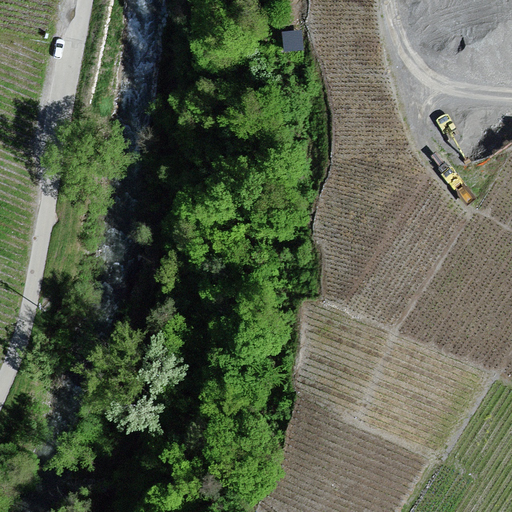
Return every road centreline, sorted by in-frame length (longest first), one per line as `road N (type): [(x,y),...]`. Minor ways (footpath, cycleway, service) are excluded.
road 1 (residential): [(0,391),(26,310),(85,0)]
road 2 (track): [(390,0),(421,132),(443,174),(466,195)]
